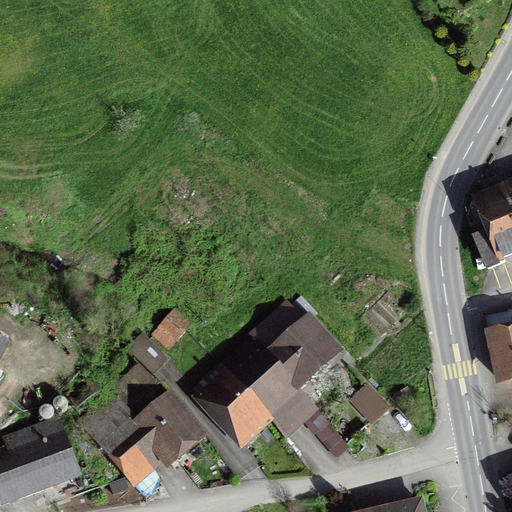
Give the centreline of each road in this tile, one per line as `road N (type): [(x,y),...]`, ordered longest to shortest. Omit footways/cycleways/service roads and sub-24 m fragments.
road 1 (secondary): [(511,65),(441,205),(446,313)]
road 2 (residential): [(473,442),(301,488),(221,500)]
road 3 (secondary): [(446,313),(473,442)]
